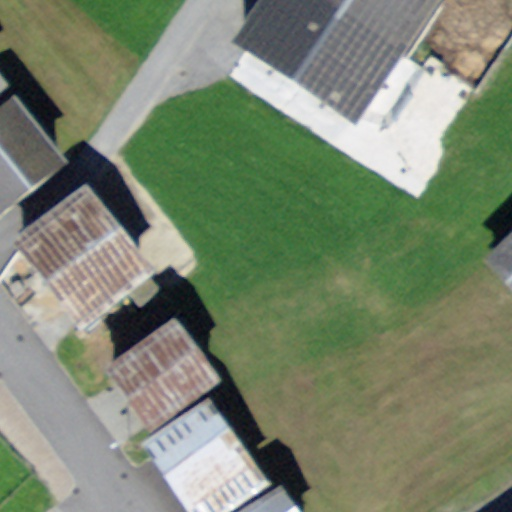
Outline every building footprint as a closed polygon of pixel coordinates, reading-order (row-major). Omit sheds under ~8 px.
[(278,0),(239,58),(350,133),(441,0),(278,0)] [(17,103),(0,117),(0,216),(66,163),(17,103)] [(45,289),(79,332),(149,277),(84,195),(14,250),(45,289)] [(504,270),(511,278),(511,220),(483,250),(504,270)] [(122,399),(145,429),(219,374),(173,314),(100,370),(122,399)] [(179,490),(194,511),(231,511),(263,491),(209,411),(152,449),(179,490)] [(297,511),(285,491),(251,511),(297,511)]
